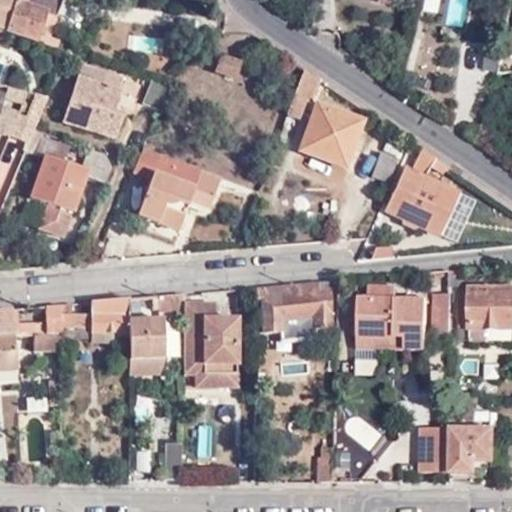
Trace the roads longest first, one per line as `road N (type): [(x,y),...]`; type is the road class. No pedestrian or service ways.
road 1 (residential): [(0,294),(511,252)]
road 2 (residential): [(346,504),(0,500)]
road 3 (residential): [(233,0),(511,199)]
road 4 (residential): [(346,504),(511,503)]
